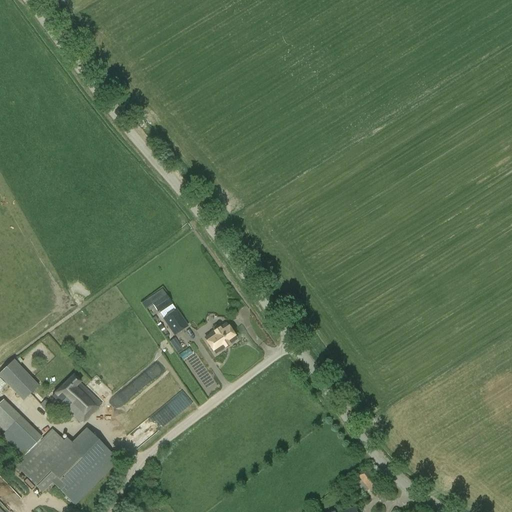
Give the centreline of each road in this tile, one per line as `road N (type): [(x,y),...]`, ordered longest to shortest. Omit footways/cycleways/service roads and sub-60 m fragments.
road 1 (unclassified): [(291,342),(27,0)]
road 2 (unclassified): [(111,511),(141,457),(291,342)]
road 3 (unclassified): [(444,511),(380,463),(291,342)]
